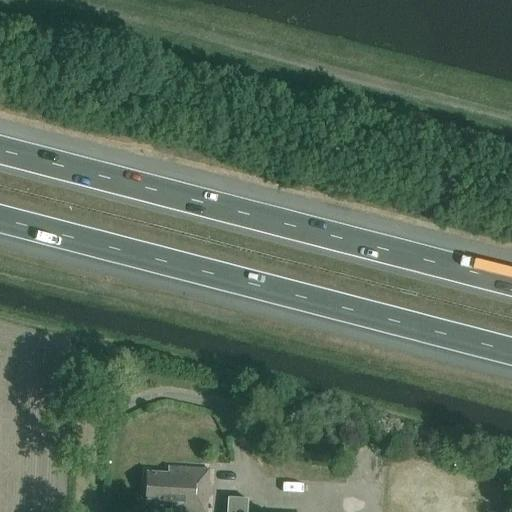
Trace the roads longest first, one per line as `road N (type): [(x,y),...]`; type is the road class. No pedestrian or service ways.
road 1 (motorway): [(0,219),(511,352)]
road 2 (motorway): [(511,279),(0,148)]
